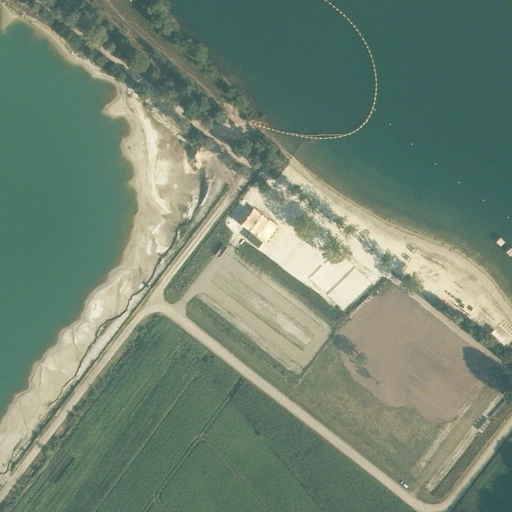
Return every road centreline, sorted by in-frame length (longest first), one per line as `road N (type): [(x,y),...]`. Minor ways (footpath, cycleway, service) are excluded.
road 1 (track): [(511,373),(258,169),(152,299)]
road 2 (track): [(152,299),(428,511)]
road 3 (track): [(152,299),(0,496)]
road 4 (track): [(253,169),(219,143),(232,118),(227,102),(105,0)]
